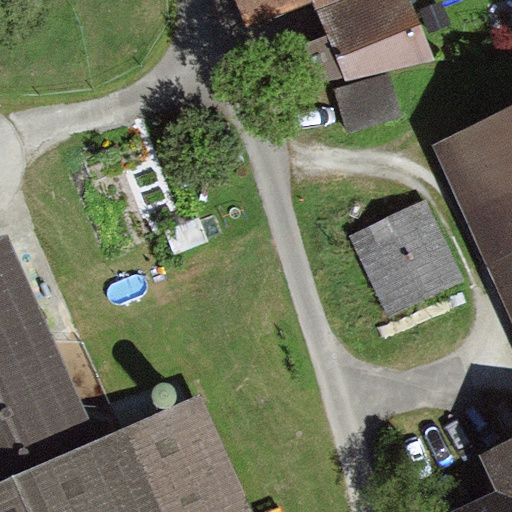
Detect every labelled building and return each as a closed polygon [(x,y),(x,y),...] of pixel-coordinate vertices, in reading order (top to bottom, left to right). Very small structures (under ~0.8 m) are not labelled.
[(234,0),(248,33),(313,8),(318,21),(371,0),(234,0)] [(347,87),(434,67),(408,0),(371,0),(318,21),(347,87)] [(511,115),(430,153),(511,331),(511,115)] [(425,204),(351,240),(390,319),(463,283),(425,204)] [(0,511),(248,511),(199,402),(101,445),(7,237),(0,240),(0,511)] [(511,511),(511,450),(478,466),(496,505),(480,511),(511,511)]
